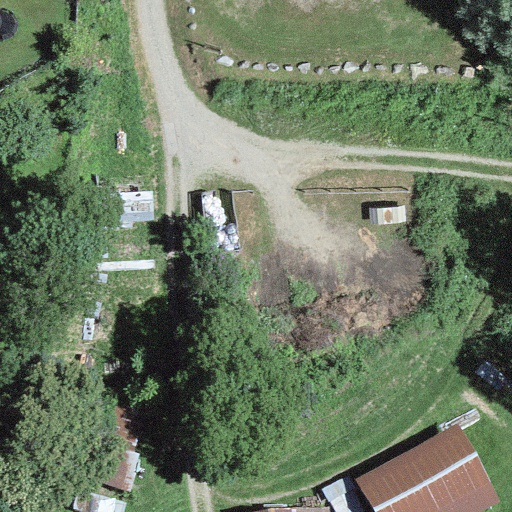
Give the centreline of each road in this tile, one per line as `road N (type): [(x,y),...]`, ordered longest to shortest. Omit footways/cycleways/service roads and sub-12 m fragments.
road 1 (track): [(200,511),(153,73)]
road 2 (track): [(153,73),(511,161)]
